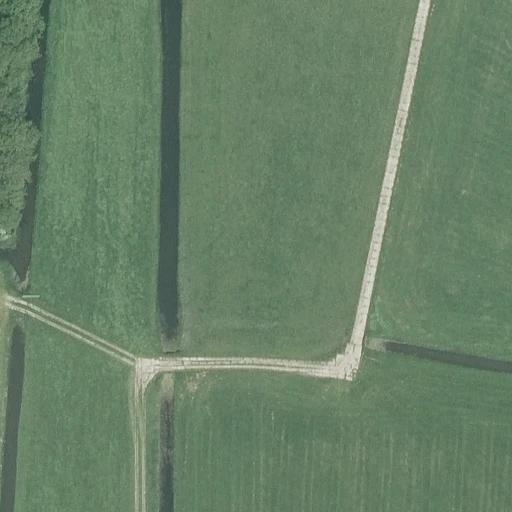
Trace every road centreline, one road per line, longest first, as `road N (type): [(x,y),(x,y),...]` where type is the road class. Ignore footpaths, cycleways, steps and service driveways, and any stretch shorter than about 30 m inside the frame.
road 1 (track): [(425,0),(355,349),(344,370),(146,366),(17,306)]
road 2 (track): [(146,366),(139,386),(139,511)]
